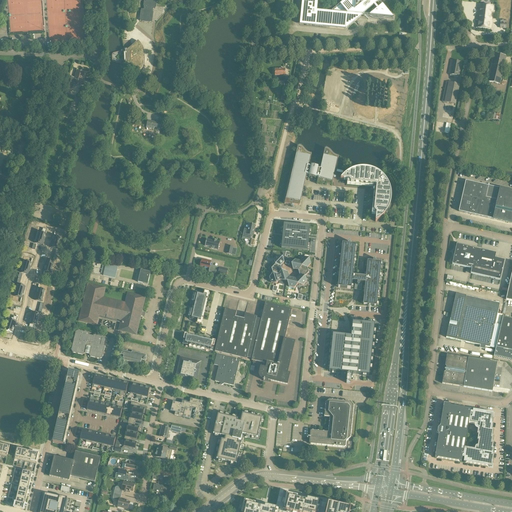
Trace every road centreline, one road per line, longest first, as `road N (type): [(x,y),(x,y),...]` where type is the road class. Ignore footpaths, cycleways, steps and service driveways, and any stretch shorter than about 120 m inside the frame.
road 1 (residential): [(186,279),(248,294),(271,215),(322,218),(301,409),(273,410)]
road 2 (secondary): [(405,317),(432,0)]
road 3 (unclassified): [(511,239),(457,227),(446,232),(429,389),(497,403),(511,397)]
road 4 (unclassified): [(97,56),(65,184),(129,235),(150,237),(179,209),(203,207)]
road 5 (unclassified): [(251,49),(313,50),(273,182),(261,194)]
road 6 (unclassified): [(445,217),(481,46)]
road 7 (secondary): [(392,484),(405,317)]
road 8 (secondary): [(405,317),(379,481)]
road 9 (unclassified): [(261,194),(243,71),(251,49)]
road 10 (unclassified): [(138,511),(161,384)]
road 11 (residential): [(14,348),(47,229)]
road 12 (secondary): [(511,504),(392,484)]
